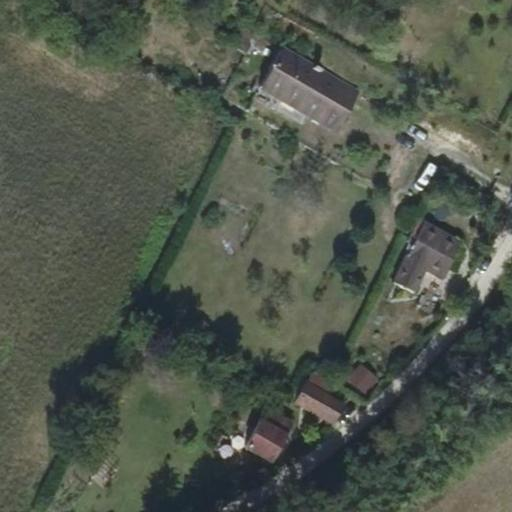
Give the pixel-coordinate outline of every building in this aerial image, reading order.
[(344,97),(347,89),(331,80),(274,48),(260,73),(290,92),(299,85),(319,98),(325,88),(344,97)] [(386,187),(403,157),(341,122),(333,137),(320,131),(313,145),(372,181),(386,187)] [(408,190),(420,195),(433,167),(421,162),(408,190)] [(393,257),(428,275),(443,246),(409,228),(393,257)] [(286,411),(277,427),(283,430),(279,438),(295,447),(314,420),(325,426),(336,409),(318,397),(321,389),(295,375),(282,398),(307,412),(303,419),(286,411)] [(277,427),(252,413),(233,448),(258,462),(277,427)] [(176,464),(163,492),(174,496),(188,471),(176,464)]
